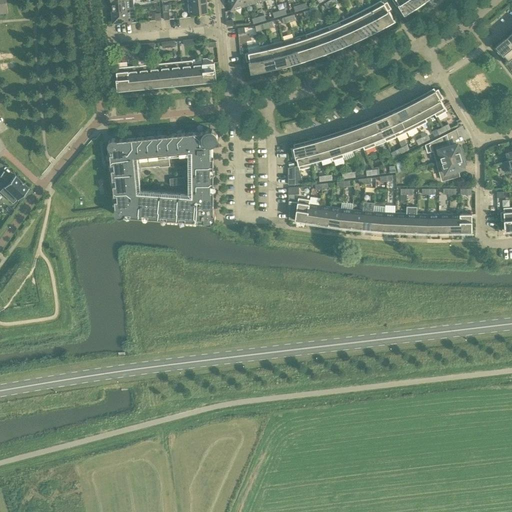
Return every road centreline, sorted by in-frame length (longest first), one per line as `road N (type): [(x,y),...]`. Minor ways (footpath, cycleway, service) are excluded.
road 1 (secondary): [(0,392),(511,323)]
road 2 (residential): [(237,106),(240,217),(272,217),(270,140)]
road 3 (residential): [(270,140),(359,116),(442,77)]
road 4 (residential): [(270,102),(416,47),(429,50)]
